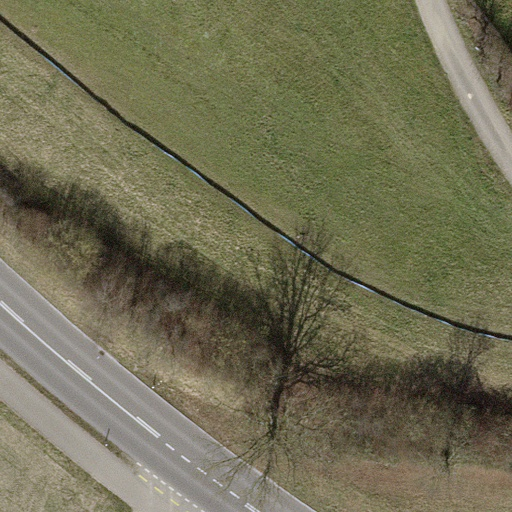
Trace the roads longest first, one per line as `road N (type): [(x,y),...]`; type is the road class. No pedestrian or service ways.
road 1 (tertiary): [(0,295),(264,511)]
road 2 (track): [(432,0),(511,151)]
